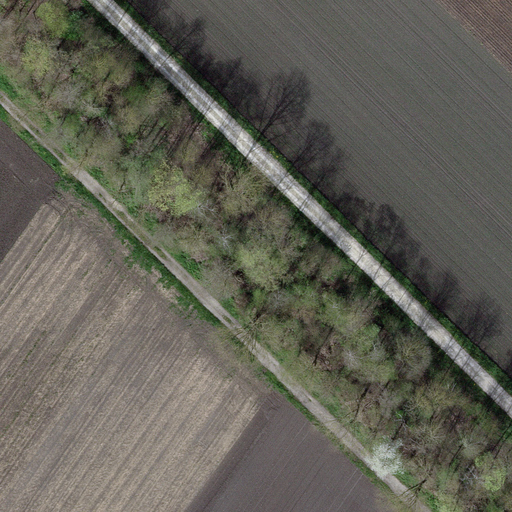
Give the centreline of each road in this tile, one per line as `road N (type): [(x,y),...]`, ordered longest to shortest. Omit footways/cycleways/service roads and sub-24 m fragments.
road 1 (track): [(462,511),(0,65)]
road 2 (track): [(85,0),(511,424)]
